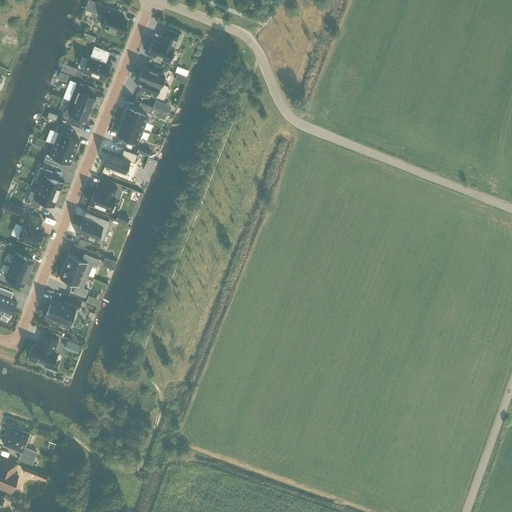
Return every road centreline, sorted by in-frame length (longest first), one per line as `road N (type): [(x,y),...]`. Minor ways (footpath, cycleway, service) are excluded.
road 1 (track): [(77,511),(94,471),(129,473),(143,459),(160,397),(140,352),(259,54)]
road 2 (residential): [(0,339),(20,333),(151,0)]
road 3 (unclassified): [(423,174),(289,117),(248,39)]
road 4 (residential): [(423,174),(350,366)]
road 5 (residential): [(497,424),(350,366)]
road 6 (residential): [(459,188),(511,58)]
road 7 (residential): [(350,366),(229,319)]
road 8 (residential): [(395,0),(511,46)]
